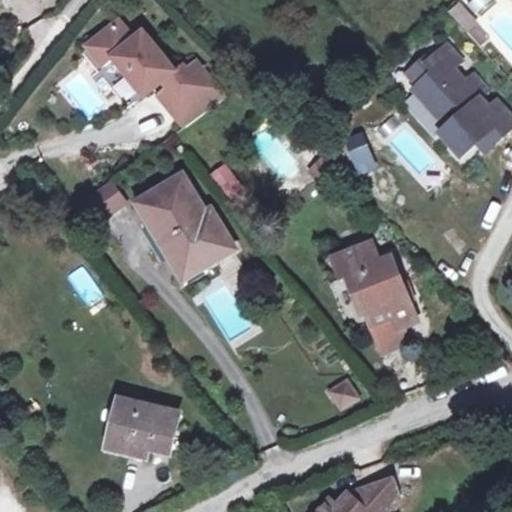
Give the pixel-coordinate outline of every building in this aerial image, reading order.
[(190,61),(177,71),(128,10),(93,38),(172,137),(220,99),(190,61)] [(52,80),(71,57),(58,47),(40,71),(52,80)] [(467,67),(454,52),(434,69),(440,75),(423,89),(418,93),(429,106),(442,107),(441,120),(451,132),(445,137),(461,155),(477,142),(474,138),(480,134),(494,150),(511,134),(511,120),(498,105),(493,110),(487,102),(493,98),(476,78),(470,83),(461,72),(467,67)] [(429,64),(413,78),(423,89),(440,75),(434,69),(429,64)] [(461,155),(464,160),(481,146),(488,154),(494,150),(480,134),(474,138),(477,142),(461,155)] [(316,169),(330,181),(339,171),(324,159),(316,169)] [(226,163),(212,173),(225,191),(238,181),(226,163)] [(106,223),(127,205),(107,182),(86,199),(106,223)] [(202,205),(187,182),(145,207),(176,259),(191,284),(238,254),(215,219),(207,224),(197,208),(202,205)] [(383,267),(375,248),(337,264),(346,284),(350,282),(356,280),(370,315),(387,357),(412,347),(406,331),(421,325),(394,263),(383,267)] [(90,298),(98,292),(84,269),(76,275),(90,298)] [(364,317),(370,315),(356,280),(350,282),(364,317)] [(346,413),(362,403),(350,387),(335,397),(346,413)] [(169,460),(179,417),(121,403),(108,453),(130,458),(132,451),(150,456),(169,460)] [(150,456),(132,451),(130,458),(148,463),(150,456)] [(398,511),(401,508),(395,488),(351,503),(342,511),(334,511),(331,509),(328,511),(398,511)]
